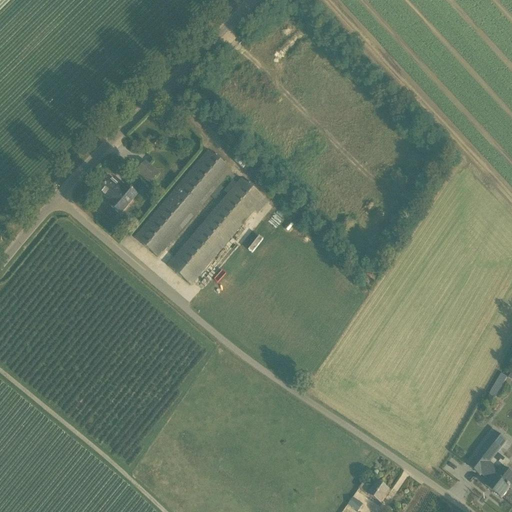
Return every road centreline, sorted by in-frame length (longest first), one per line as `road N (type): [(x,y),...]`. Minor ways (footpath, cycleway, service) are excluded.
road 1 (unclassified): [(465,511),(56,201)]
road 2 (unclassified): [(56,201),(253,0)]
road 3 (unknown): [(0,369),(163,511)]
